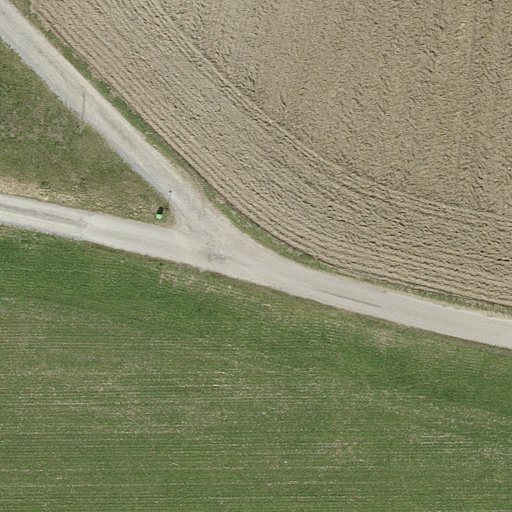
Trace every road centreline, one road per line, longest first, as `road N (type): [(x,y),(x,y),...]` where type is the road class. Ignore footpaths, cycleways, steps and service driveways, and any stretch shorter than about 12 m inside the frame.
road 1 (unclassified): [(511,334),(0,214)]
road 2 (track): [(253,271),(0,7)]
